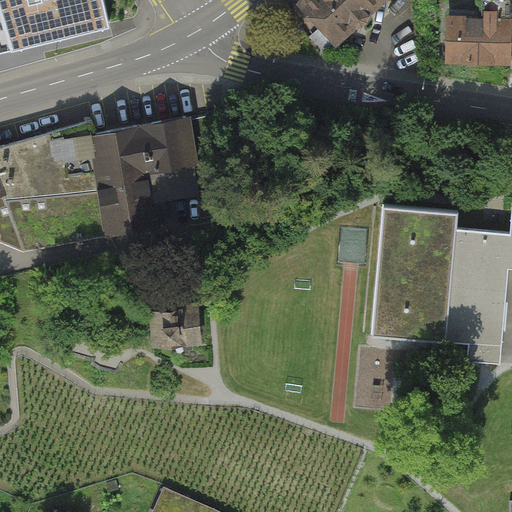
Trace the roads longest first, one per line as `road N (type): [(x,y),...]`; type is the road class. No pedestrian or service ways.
road 1 (unclassified): [(194,35),(223,61),(273,76),(511,113)]
road 2 (secondary): [(194,35),(112,69),(0,100)]
